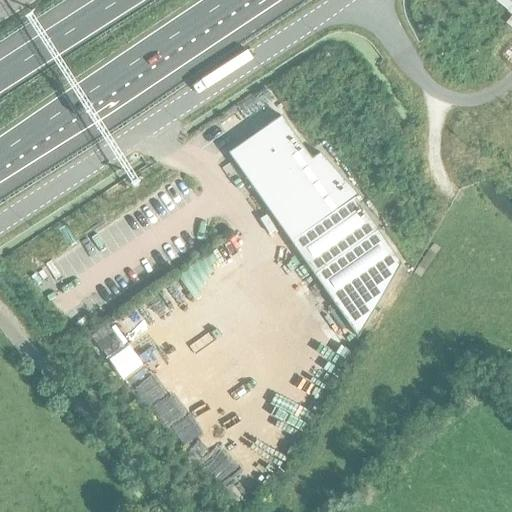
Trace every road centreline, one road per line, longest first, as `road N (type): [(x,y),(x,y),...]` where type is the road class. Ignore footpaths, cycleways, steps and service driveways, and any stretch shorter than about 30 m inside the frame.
road 1 (unclassified): [(0,219),(342,0)]
road 2 (motorway): [(0,154),(224,0)]
road 3 (motorway): [(117,0),(0,74)]
road 4 (unknown): [(374,0),(435,104)]
